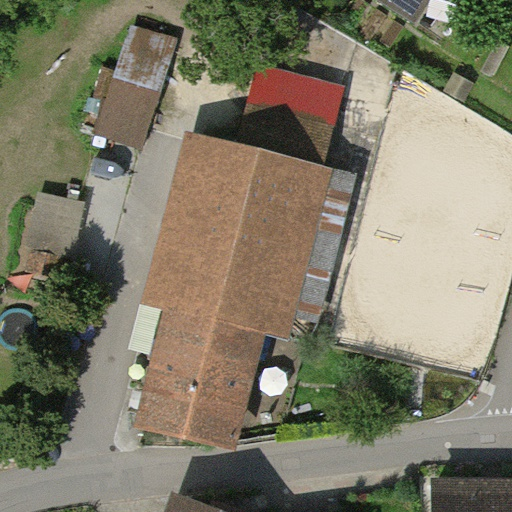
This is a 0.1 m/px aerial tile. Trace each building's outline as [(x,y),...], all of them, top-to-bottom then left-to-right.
[(396,0),(435,21),(446,0),(396,0)] [(136,17),(107,134),(155,145),(183,29),(136,17)] [(248,429),(327,157),(201,121),(122,392),(248,429)] [(45,189),(33,243),(77,252),(89,199),(45,189)] [(511,511),(511,468),(418,476),(421,511),(511,511)] [(212,511),(173,498),(168,511),(212,511)]
